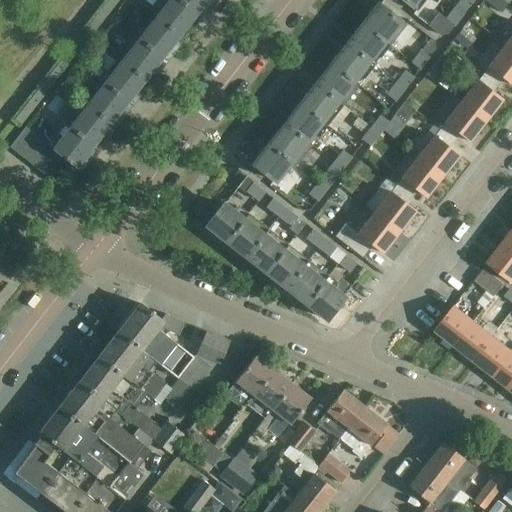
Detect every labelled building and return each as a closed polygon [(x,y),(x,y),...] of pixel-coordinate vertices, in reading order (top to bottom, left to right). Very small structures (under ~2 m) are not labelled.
[(70,49),(14,120),(20,125),(76,55),(80,58),(96,38),(92,35),(118,0),(108,0),(85,30),(89,33),(74,52),(70,49)] [(169,0),(156,17),(179,35),(192,19),(197,23),(206,11),(201,7),(206,0),(169,0)] [(402,0),(417,11),(425,0),(402,0)] [(502,0),(483,0),(484,0),(500,14),(508,4),(502,0)] [(378,5),(363,25),(390,46),(406,26),(378,5)] [(438,13),(428,26),(434,31),(440,36),(448,35),(455,26),(463,15),(454,7),(445,19),(444,18),(438,13)] [(156,17),(122,61),(145,79),(157,63),(162,67),(172,55),(167,51),(179,35),(156,17)] [(375,67),(390,46),(363,25),(347,45),(375,67)] [(462,29),(454,39),(464,47),(472,36),(462,29)] [(438,45),(430,38),(411,63),(420,70),(437,48),(436,47),(438,45)] [(375,67),(347,45),(331,65),(359,86),(375,67)] [(511,51),(504,46),(482,74),(497,86),(503,79),(511,86),(511,51)] [(435,63),(447,72),(453,64),(442,54),(435,63)] [(122,61),(87,105),(110,124),(123,108),(128,111),(137,99),(132,95),(145,79),(122,61)] [(344,106),(359,86),(331,65),(316,85),(344,106)] [(405,70),(395,83),(404,90),(414,77),(405,70)] [(69,74),(65,80),(73,85),(77,79),(69,74)] [(497,86),(482,74),(461,101),(485,121),(502,99),(493,92),(497,86)] [(404,90),(395,83),(386,95),(395,102),(404,90)] [(344,106),(316,85),(300,105),(328,127),(344,106)] [(434,124),(433,126),(453,142),(459,135),(469,142),(485,121),(461,101),(440,129),(434,124)] [(415,112),(404,103),(395,115),(406,123),(415,112)] [(63,159),(75,168),(88,152),(93,155),(103,143),(98,140),(110,124),(87,105),(53,149),(54,150),(64,158),(63,159)] [(328,127),(300,105),(284,125),(312,147),(328,127)] [(380,115),(370,127),(380,135),(383,131),(389,122),(380,115)] [(312,147),(284,125),(269,145),(295,165),(297,166),(312,147)] [(453,142),(433,126),(428,132),(434,136),(418,158),(442,176),(458,155),(449,147),(453,142)] [(9,148),(19,155),(35,135),(25,127),(9,148)] [(370,127),(361,140),(371,147),(380,135),(370,127)] [(397,131),(392,138),(400,144),(406,137),(397,131)] [(35,135),(19,155),(29,163),(45,143),(35,135)] [(45,143),(29,163),(39,170),(54,150),(53,149),(45,143)] [(269,145),(253,165),(269,177),(274,182),(282,172),(284,170),(289,174),(295,165),(269,145)] [(54,150),(39,170),(48,178),(63,159),(64,158),(54,150)] [(333,163),(342,170),(352,158),(342,150),(333,163)] [(418,158),(395,186),(410,198),(415,190),(425,198),(442,176),(418,158)] [(327,190),(342,170),(333,163),(317,182),(327,190)] [(265,192),(246,177),(237,188),(245,194),(246,193),(258,201),(265,192)] [(327,190),(317,182),(308,194),(317,202),(327,190)] [(410,198),(395,186),(374,214),(398,232),(415,211),(405,203),(410,198)] [(265,207),(278,217),(285,208),(273,198),(265,207)] [(227,241),(247,215),(239,208),(235,214),(222,204),(206,225),(227,241)] [(285,208),(278,217),(289,226),(296,217),(285,208)] [(398,232),(374,214),(358,234),(345,224),(334,237),(362,258),(372,246),(381,253),(398,232)] [(267,230),(247,215),(227,241),(247,256),(267,230)] [(287,246),(267,230),(247,256),(267,272),(287,246)] [(313,230),(306,239),(318,248),(325,239),(313,230)] [(511,251),(511,232),(502,244),(511,251)] [(318,248),(329,257),(336,247),(325,239),(318,248)] [(511,251),(502,244),(487,264),(511,282),(511,251)] [(307,262),(287,246),(267,272),(287,288),(307,262)] [(307,262),(287,288),(307,303),(327,277),(308,262),(318,248),(307,262)] [(357,264),(345,254),(338,263),(350,273),(357,264)] [(502,285),(483,269),(473,282),(493,296),(500,287),(502,285)] [(327,277),(307,303),(327,319),(343,298),(332,290),(337,285),(327,277)] [(503,296),(511,303),(511,292),(509,290),(503,296)] [(117,333),(159,364),(177,378),(183,370),(189,363),(193,357),(163,333),(165,331),(178,337),(184,322),(165,314),(160,320),(140,304),(117,333)] [(435,331),(454,346),(473,322),(454,306),(435,331)] [(473,361),(492,337),(473,322),(454,346),(473,361)] [(217,336),(205,331),(195,354),(207,360),(217,336)] [(151,374),(159,364),(117,333),(98,357),(130,381),(140,389),(159,404),(163,399),(171,389),(151,374)] [(207,360),(217,363),(220,365),(222,360),(229,341),(228,341),(217,336),(207,360)] [(492,375),(511,351),(492,337),(473,361),(492,375)] [(511,388),(511,352),(511,351),(492,375),(511,390),(511,388)] [(207,360),(195,354),(193,357),(189,363),(209,373),(217,363),(207,360)] [(248,404),(274,370),(255,356),(243,371),(234,382),(228,390),(228,398),(238,405),(248,404)] [(159,404),(140,389),(130,381),(98,357),(98,358),(78,383),(123,418),(124,417),(153,440),(152,441),(160,448),(175,430),(166,423),(161,429),(135,409),(146,395),(159,405),(159,404)] [(209,373),(189,363),(183,370),(202,383),(209,373)] [(183,370),(177,378),(178,380),(195,392),(202,383),(183,370)] [(253,398),(248,404),(265,418),(266,419),(276,406),(292,385),(274,370),(258,391),(256,393),(253,398)] [(171,389),(163,399),(180,412),(195,393),(178,380),(171,389)] [(128,464),(129,462),(135,454),(143,460),(150,451),(142,445),(117,425),(123,418),(78,383),(58,409),(128,464)] [(266,419),(256,431),(262,435),(266,431),(275,438),(287,423),(289,425),(298,414),(310,398),(292,385),(276,406),(266,419)] [(326,431),(340,440),(365,408),(342,390),(315,424),(325,432),(326,431)] [(365,408),(340,440),(354,450),(352,452),(360,458),(386,425),(365,408)] [(139,480),(124,469),(128,464),(58,409),(39,433),(41,435),(40,436),(96,479),(123,501),(139,480)] [(316,432),(303,421),(288,441),(300,451),(316,432)] [(196,453),(205,459),(215,447),(191,428),(184,437),(176,446),(192,458),(196,453)] [(184,437),(175,430),(160,448),(169,455),(176,446),(184,437)] [(61,511),(70,511),(96,479),(40,436),(34,443),(32,442),(31,443),(32,444),(10,473),(61,511)] [(424,467),(457,492),(476,469),(443,443),(424,467)] [(215,447),(205,459),(213,466),(223,453),(215,447)] [(302,465),(294,475),(307,484),(296,498),(313,511),(317,511),(335,490),(319,478),(314,474),(319,467),(320,466),(303,454),(297,461),(302,465)] [(350,470),(329,454),(320,466),(319,467),(340,483),(350,470)] [(258,476),(235,457),(219,477),(243,496),(258,476)] [(200,465),(199,467),(207,473),(213,466),(205,459),(200,465)] [(441,511),(457,492),(424,467),(409,487),(429,503),(422,511),(441,511)] [(507,479),(497,471),(473,502),(483,510),(507,479)] [(96,479),(70,511),(114,511),(123,501),(96,479)] [(215,490),(202,480),(182,508),(187,511),(199,511),(205,505),(215,490)] [(511,485),(502,498),(511,506),(511,485)] [(274,498),(262,511),(313,511),(296,498),(287,509),(274,498)] [(497,500),(487,511),(496,511),(502,504),(497,500)]
